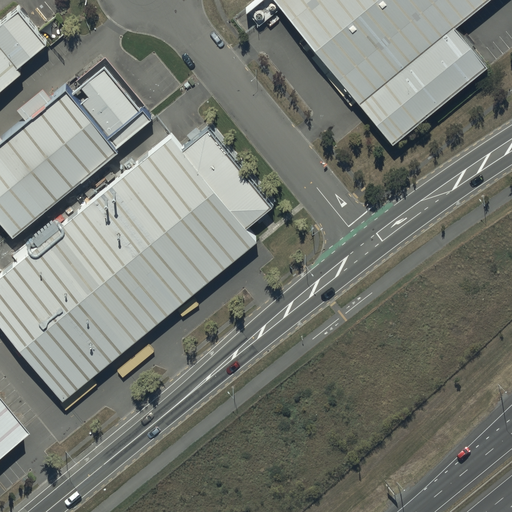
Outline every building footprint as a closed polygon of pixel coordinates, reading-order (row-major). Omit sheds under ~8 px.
[(447,0),(275,0),(341,83),(440,6),(447,0)] [(440,6),(341,83),(369,118),(467,41),(440,6)] [(0,28),(0,85),(46,48),(18,14),(0,28)] [(0,217),(12,233),(152,124),(111,73),(79,98),(67,83),(0,139),(0,217)] [(183,148),(172,134),(0,268),(0,312),(66,396),(259,245),(247,229),(276,206),(212,126),(183,148)] [(28,360),(2,328),(0,329),(0,350),(16,370),(28,360)] [(64,401),(38,372),(28,380),(53,410),(64,401)] [(0,447),(24,428),(0,398),(0,447)]
